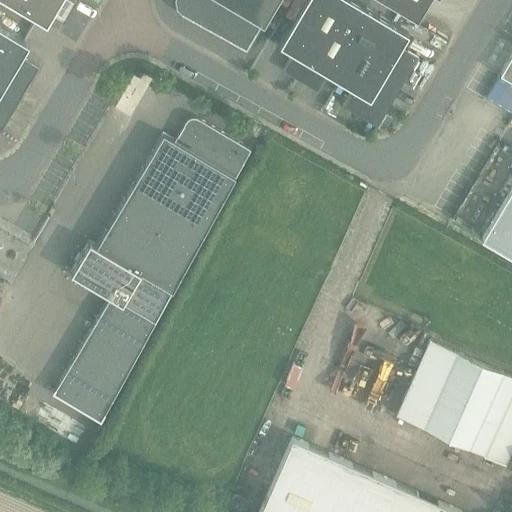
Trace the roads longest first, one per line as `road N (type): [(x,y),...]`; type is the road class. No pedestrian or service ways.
road 1 (unclassified): [(107,26),(372,165),(400,158),(496,0)]
road 2 (unknown): [(372,165),(312,362),(311,399),(446,476)]
road 3 (unclassified): [(0,199),(107,26)]
